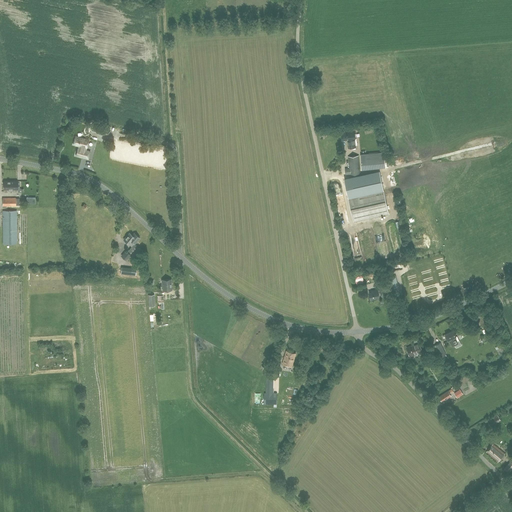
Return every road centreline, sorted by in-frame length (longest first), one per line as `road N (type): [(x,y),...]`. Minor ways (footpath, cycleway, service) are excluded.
road 1 (tertiary): [(356,332),(304,329),(247,307),(98,184),(0,158)]
road 2 (unclassified): [(356,332),(299,64),(302,0)]
road 3 (unclassified): [(511,489),(356,332)]
road 4 (tertiary): [(356,332),(414,323),(511,281)]
